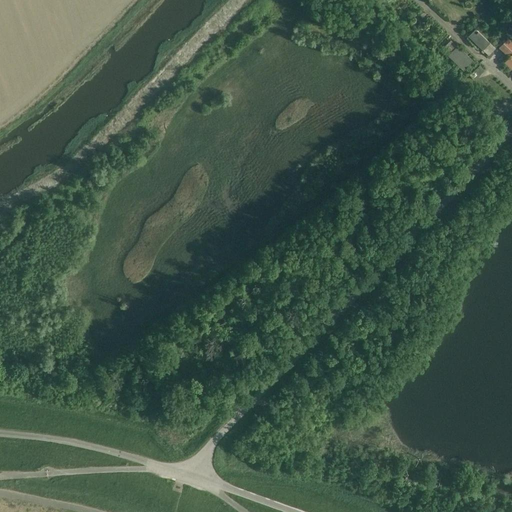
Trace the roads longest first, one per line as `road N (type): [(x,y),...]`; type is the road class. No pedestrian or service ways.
road 1 (unclassified): [(511,132),(185,473)]
road 2 (unclassified): [(185,473),(70,442),(0,434)]
